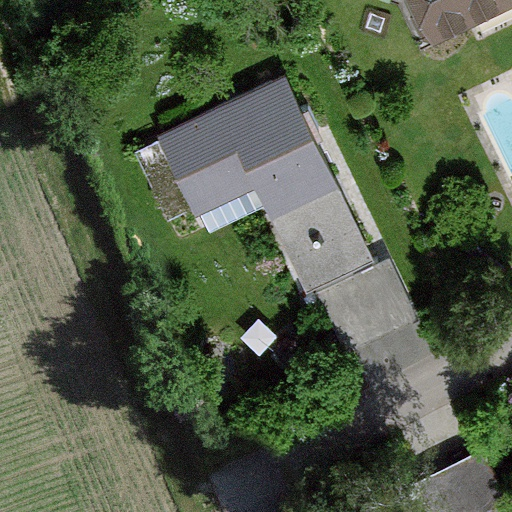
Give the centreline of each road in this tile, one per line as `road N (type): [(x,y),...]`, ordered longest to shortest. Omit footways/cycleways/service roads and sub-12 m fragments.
road 1 (track): [(0,54),(88,316),(179,474),(227,487)]
road 2 (residential): [(227,487),(511,343)]
